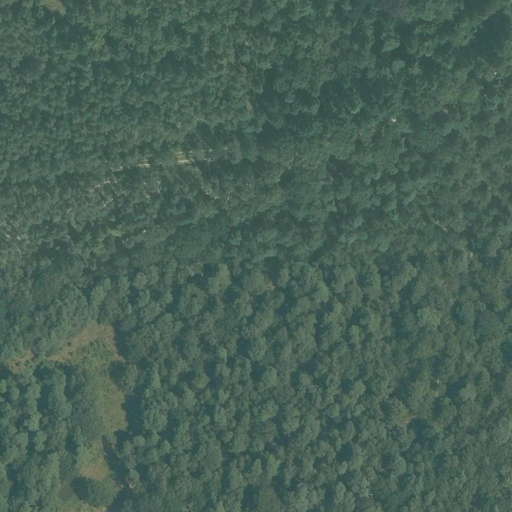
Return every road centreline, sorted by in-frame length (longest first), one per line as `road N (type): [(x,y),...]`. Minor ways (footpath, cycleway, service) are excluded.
road 1 (track): [(0,303),(511,60)]
road 2 (track): [(0,172),(312,146),(316,154)]
road 3 (track): [(430,92),(434,54),(422,34),(361,0)]
